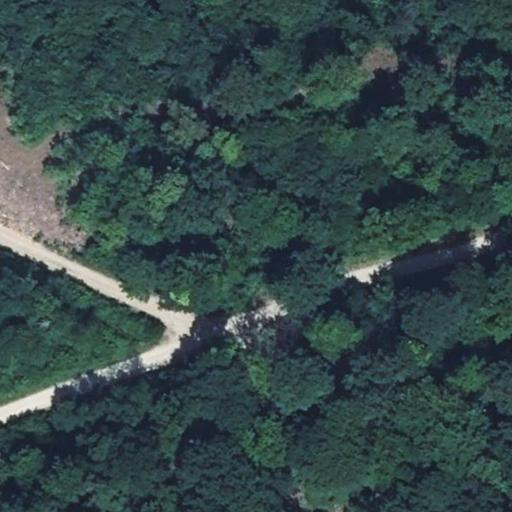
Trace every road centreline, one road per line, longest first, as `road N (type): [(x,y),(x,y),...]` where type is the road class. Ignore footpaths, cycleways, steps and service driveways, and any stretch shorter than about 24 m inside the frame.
road 1 (track): [(511,229),(211,339)]
road 2 (track): [(511,426),(344,394),(211,339)]
road 3 (track): [(211,339),(0,233)]
road 4 (track): [(211,339),(0,416)]
